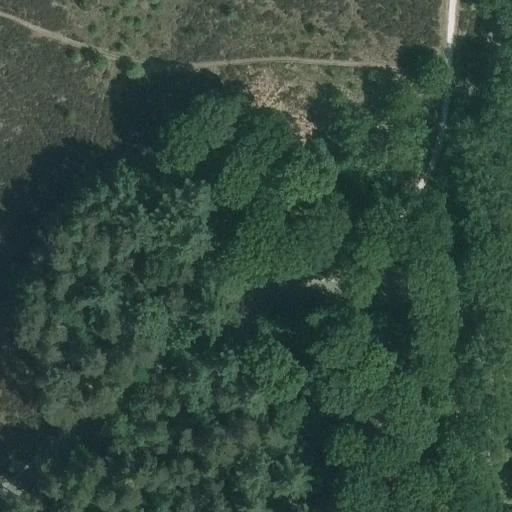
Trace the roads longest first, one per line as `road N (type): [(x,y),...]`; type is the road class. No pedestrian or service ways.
road 1 (unclassified): [(0,492),(218,313),(307,290),(484,290)]
road 2 (track): [(0,14),(163,65),(329,64),(445,88)]
road 3 (unclassified): [(484,290),(508,0)]
road 4 (tertiary): [(481,511),(484,290)]
